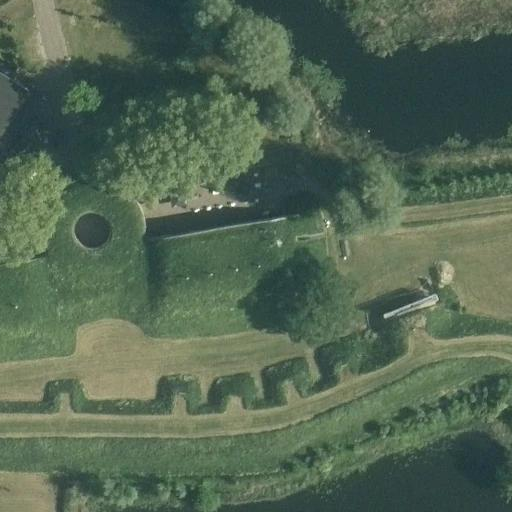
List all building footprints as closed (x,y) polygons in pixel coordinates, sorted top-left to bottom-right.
[(0,135),(28,91),(0,72),(0,135)] [(77,183),(67,189),(58,196),(52,204),(48,210),(45,217),(43,228),(43,238),(44,246),(48,257),(53,265),(58,271),(65,278),(76,284),(85,286),(97,288),(108,287),(119,283),(128,278),(135,272),(141,266),(145,259),(148,252),(148,251),(149,247),(150,243),(151,233),(150,223),(146,212),(144,207),(139,201),(135,195),(126,188),(115,183),(101,180),(88,181),(77,183)] [(306,224),(149,247),(148,251),(306,228),(306,224)] [(0,271),(50,264),(48,261),(0,268),(0,271)] [(433,304),(381,322),(382,325),(434,307),(433,304)]
